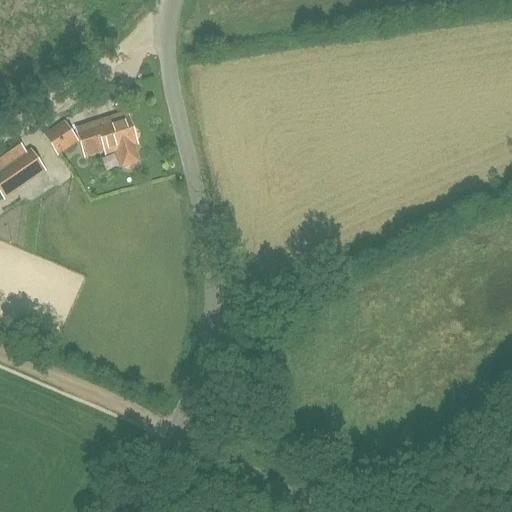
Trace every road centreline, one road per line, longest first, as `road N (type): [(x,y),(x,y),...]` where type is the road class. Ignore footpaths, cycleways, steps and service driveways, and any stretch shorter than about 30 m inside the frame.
road 1 (unclassified): [(177,438),(207,368),(216,299),(164,55),(174,0)]
road 2 (track): [(167,18),(0,140)]
road 3 (unclassified): [(177,438),(108,398),(0,354)]
road 4 (unclassified): [(177,438),(325,511)]
